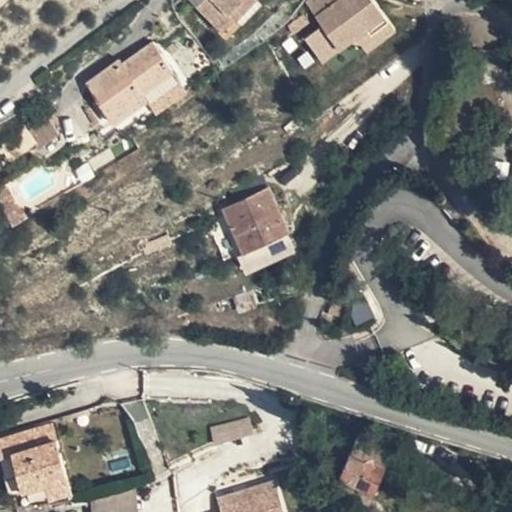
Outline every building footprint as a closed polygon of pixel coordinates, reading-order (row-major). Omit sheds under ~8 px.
[(202,0),(223,24),(234,14),(240,19),(260,0),(202,0)] [(401,21),(406,15),(395,0),(369,0),(341,17),(322,30),(341,60),(361,48),(372,40),(401,21)] [(330,0),(341,17),(369,0),(330,0)] [(415,27),(406,15),(401,21),(372,40),(381,49),(415,27)] [(86,71),(116,110),(181,60),(154,26),(124,48),(120,44),(86,71)] [(49,127),(69,113),(57,97),(38,111),(49,127)] [(443,135),(453,150),(460,145),(448,130),(443,135)] [(460,145),(453,150),(469,172),(484,162),(468,139),(460,145)] [(0,183),(0,200),(2,204),(13,196),(2,182),(0,183)] [(308,233),(289,186),(241,206),(261,252),(308,233)] [(262,310),(315,296),(310,272),(254,289),(262,310)] [(81,469),(104,466),(97,413),(32,420),(34,435),(42,435),(53,434),(56,453),(58,472),(81,469)] [(209,426),(213,444),(254,435),(250,417),(209,426)] [(353,444),(387,459),(395,442),(360,427),(353,444)] [(53,434),(42,435),(45,454),(56,453),(53,434)] [(375,485),(387,459),(353,444),(341,469),(375,485)] [(104,482),(104,466),(81,469),(83,483),(104,482)] [(285,511),(276,480),(217,497),(220,511),(215,511),(285,511)] [(511,487),(504,484),(500,493),(511,498),(511,487)] [(94,498),(94,511),(143,511),(141,494),(94,498)]
